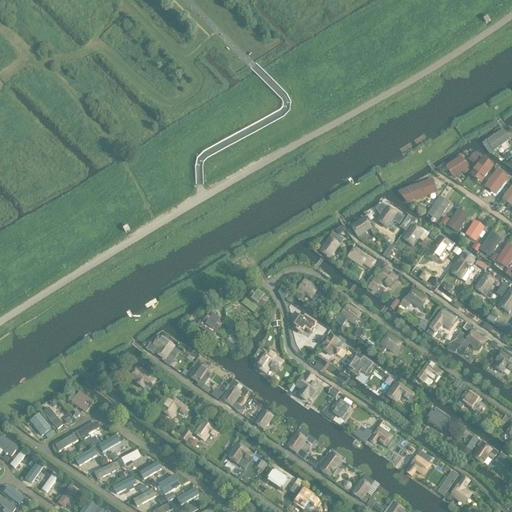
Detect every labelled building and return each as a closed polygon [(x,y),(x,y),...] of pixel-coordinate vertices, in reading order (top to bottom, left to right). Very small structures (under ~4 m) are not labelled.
[(493,152),(510,141),(502,130),(486,142),(493,152)] [(446,167),(453,179),(465,172),(466,175),(471,172),(461,157),(446,167)] [(470,176),(481,183),(493,167),(483,160),(470,176)] [(486,187),(495,195),(506,182),(496,174),(486,187)] [(397,192),(407,204),(438,193),(433,180),(397,192)] [(511,185),(502,200),(511,207),(511,185)] [(430,211),(441,218),(450,205),(440,197),(430,211)] [(387,228),(396,215),(386,208),(382,205),(375,210),(380,216),(377,221),(387,228)] [(448,225),(459,231),(468,217),(458,210),(448,225)] [(358,238),(371,229),(365,219),(351,228),(358,238)] [(474,222),(465,236),(476,243),(485,229),(474,222)] [(413,247),(422,234),(412,227),(403,240),(413,247)] [(481,248),(492,255),(501,241),(491,234),(481,248)] [(330,259),(339,246),(329,239),(320,252),(330,259)] [(451,254),(454,249),(446,244),(443,248),(436,243),(427,257),(437,263),(446,250),(451,254)] [(498,259),(509,266),(511,261),(511,247),(507,245),(498,259)] [(371,271),(376,263),(368,258),(355,249),(348,259),(347,258),(343,264),(347,267),(351,261),(361,268),(363,265),(371,271)] [(460,280),(470,267),(474,261),(464,254),(460,260),(451,273),(460,280)] [(390,289),(397,279),(389,273),(391,271),(386,267),(377,279),(376,278),(369,288),(374,292),(381,282),(390,289)] [(494,284),(487,279),(489,275),(486,273),(484,277),(474,290),(484,297),(494,284)] [(305,295),(311,300),(318,290),(305,281),(296,294),(294,297),(301,301),(305,295)] [(511,287),(508,294),(498,307),(508,314),(511,308),(511,287)] [(244,298),(237,308),(244,313),(252,304),(260,310),(267,301),(255,291),(249,299),(247,300),(244,298)] [(420,310),(427,300),(414,291),(407,300),(405,299),(402,304),(407,308),(410,303),(420,310)] [(347,320),(354,325),(361,316),(348,306),(341,316),(336,323),(342,327),(347,320)] [(442,326),(449,330),(456,321),(443,311),(436,321),(429,330),(435,334),(442,326)] [(203,324),(200,328),(211,336),(214,332),(216,333),(223,323),(210,314),(203,324)] [(290,328),(300,335),(310,322),(300,315),(290,328)] [(479,351),(486,342),(473,332),(466,342),(464,341),(458,350),(462,353),(468,344),(479,351)] [(387,349),(394,354),(401,345),(388,335),(381,345),(379,344),(375,350),(382,355),(386,349),(387,349)] [(335,357),(343,346),(340,343),(330,336),(320,349),(330,356),(332,354),(335,357)] [(165,361),(174,348),(165,341),(159,337),(152,346),(158,350),(155,354),(165,361)] [(270,369),(274,372),(281,362),(268,353),(261,363),(256,370),(266,376),(270,369)] [(511,360),(502,353),(495,363),(495,364),(493,368),(503,376),(506,371),(508,373),(508,372),(511,374),(511,360)] [(368,363),(358,356),(347,371),(358,379),(361,375),(367,378),(375,367),(368,363)] [(209,380),(215,371),(200,361),(189,378),(199,384),(204,377),(209,380)] [(428,378),(435,383),(442,373),(429,364),(422,374),(417,380),(423,385),(428,378)] [(145,390),(150,392),(157,381),(137,367),(129,380),(137,385),(136,385),(145,391),(145,390)] [(316,387),(313,385),(317,379),(307,372),(296,388),(300,390),(296,396),(306,402),(309,397),(312,399),(319,389),(316,387)] [(241,395),(245,398),(249,393),(233,381),(229,387),(231,388),(222,401),(232,408),(232,407),(237,412),(240,407),(235,403),(241,395)] [(410,402),(414,396),(396,383),(386,396),(396,403),(403,394),(407,397),(406,399),(410,402)] [(474,411),(481,401),(468,392),(461,402),(460,401),(455,407),(461,411),(465,405),(474,411)] [(79,393),(72,404),(86,414),(94,403),(79,393)] [(186,418),(190,411),(180,405),(171,399),(162,412),(172,419),(177,412),(186,418)] [(333,422),(337,416),(345,421),(351,412),(338,402),(331,412),(329,411),(325,416),(333,422)] [(58,429),(63,424),(49,407),(43,412),(58,429)] [(445,429),(450,422),(443,417),(433,410),(424,423),(434,430),(438,425),(445,429)] [(264,431),(273,418),(263,411),(254,425),(264,431)] [(39,413),(30,421),(43,437),(45,435),(47,438),(55,432),(39,413)] [(215,439),(219,432),(214,429),(204,422),(195,435),(205,442),(209,435),(215,439)] [(96,423),(79,433),(82,439),(83,438),(85,440),(89,437),(88,435),(99,429),(96,423)] [(306,440),(309,437),(309,436),(299,429),(296,434),(287,447),(297,454),(307,440),(306,440)] [(385,448),(392,438),(379,429),(370,441),(369,440),(366,444),(370,446),(371,444),(374,446),(377,442),(385,448)] [(55,446),(59,453),(78,442),(74,436),(55,446)] [(2,437),(0,439),(0,449),(11,458),(18,449),(2,437)] [(101,447),(104,452),(119,442),(116,437),(101,447)] [(250,464),(254,457),(247,452),(237,445),(228,458),(238,465),(242,458),(250,464)] [(493,461),(498,454),(493,450),(492,452),(482,445),(481,446),(479,445),(476,448),(478,449),(473,458),(482,465),(488,457),(493,461)] [(95,455),(92,450),(73,461),(77,467),(86,461),(87,463),(91,461),(90,459),(95,455)] [(137,451),(122,459),(125,465),(141,457),(137,451)] [(431,467),(428,465),(432,459),(421,452),(406,474),(412,477),(416,471),(424,477),(431,467)] [(20,453),(10,466),(15,469),(25,456),(20,453)] [(339,465),(342,460),(332,453),(320,471),(329,478),(339,465)] [(116,472),(113,465),(94,474),(97,481),(116,472)] [(141,473),(144,478),(159,470),(156,465),(141,473)] [(36,466),(27,478),(32,481),(41,470),(36,466)] [(280,484),(285,478),(280,475),(270,468),(261,481),(271,488),(276,481),(280,484)] [(42,490),(46,494),(57,479),(52,476),(42,490)] [(175,476),(158,486),(165,496),(181,486),(175,476)] [(471,496),(465,491),(470,482),(464,478),(458,486),(451,496),(464,506),(471,496)] [(135,485),(132,479),(116,487),(120,493),(127,489),(128,492),(133,489),(132,487),(135,485)] [(352,494),(362,501),(371,488),(361,481),(352,494)] [(10,489),(7,487),(3,492),(19,504),(22,498),(14,492),(15,490),(11,488),(10,489)] [(69,487),(58,504),(65,509),(76,491),(69,487)] [(152,491),(133,501),(136,508),(156,498),(152,491)] [(177,500),(180,505),(196,497),(193,491),(177,500)] [(318,501),(313,497),(313,498),(303,491),(294,504),(304,511),(308,504),(315,509),(320,502),(318,501)] [(0,496),(0,503),(9,511),(13,506),(0,496)] [(405,511),(392,503),(389,508),(390,509),(388,511),(405,511)]
